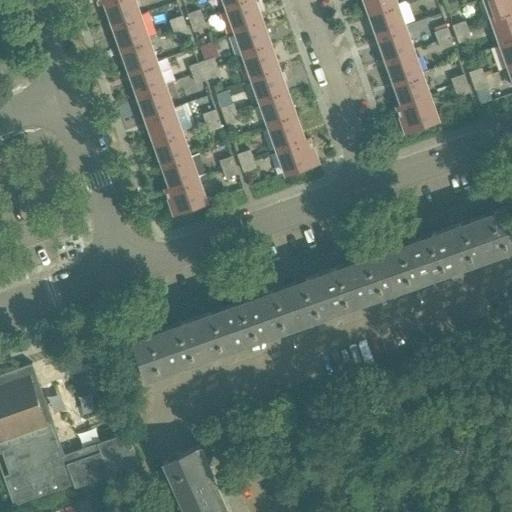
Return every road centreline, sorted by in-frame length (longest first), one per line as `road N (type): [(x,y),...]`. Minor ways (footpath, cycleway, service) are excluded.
road 1 (residential): [(127,265),(368,180)]
road 2 (residential): [(368,180),(301,0)]
road 3 (residential): [(127,265),(64,93)]
road 4 (residential): [(368,180),(511,130)]
road 5 (residential): [(0,312),(127,265)]
